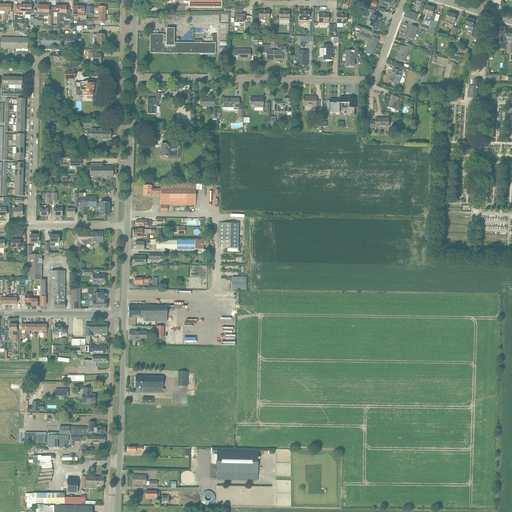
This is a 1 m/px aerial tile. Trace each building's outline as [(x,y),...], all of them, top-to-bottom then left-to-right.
[(419,10),(423,2),(418,0),(415,0),(412,7),(419,10)] [(25,12),(25,5),(20,5),(20,6),(15,5),(14,15),(22,15),(23,12),(25,12)] [(61,6),(61,13),(60,17),(65,17),(65,19),(69,19),(69,11),(66,11),(67,6),(61,6)] [(72,11),(69,11),(69,19),(72,19),(72,17),(78,17),(78,6),(73,6),(72,11)] [(430,21),(434,22),(435,20),(438,21),(440,15),(433,13),(435,8),(426,6),(425,9),(425,10),(424,14),(432,16),(430,21)] [(98,15),(105,15),(105,7),(98,7),(94,7),(94,10),(98,10),(98,15)] [(242,10),(237,10),(234,10),(234,15),(234,22),(239,22),(239,23),(241,23),(241,22),(244,22),(244,15),(241,15),(241,13),(242,13),(242,10)] [(259,10),(259,15),(259,20),(269,20),(269,10),(259,10)] [(279,10),(279,15),(279,20),(289,20),(289,10),(279,10)] [(404,15),(416,20),(419,15),(406,10),(404,15)] [(309,20),(309,16),(309,11),(299,11),(299,20),(309,20)] [(319,13),(319,18),(318,23),(328,23),(328,13),(319,13)] [(454,22),(455,20),(457,15),(448,13),(445,22),(449,23),(449,24),(453,26),(454,22)] [(337,14),(336,19),(336,23),(346,23),(346,14),(337,14)] [(381,18),(372,14),(370,21),(372,21),(370,25),(373,27),(373,28),(379,30),(381,22),(380,21),(381,18)] [(474,28),(473,28),(475,21),(467,18),(465,25),(468,26),(467,31),(472,32),(471,36),(475,37),(477,29),(474,28)] [(418,28),(416,27),(411,25),(407,37),(409,38),(409,39),(410,39),(410,38),(414,39),(418,28)] [(496,43),(504,43),(505,27),(497,27),(496,43)] [(174,28),(171,28),(166,28),(166,34),(150,34),(150,53),(166,53),(166,54),(174,54),(174,53),(215,54),(215,43),(174,42),(174,28)] [(379,39),(374,38),(371,36),(371,37),(360,33),(358,38),(369,42),(365,51),(373,54),(379,39)] [(92,35),(92,38),(94,38),(94,44),(97,44),(99,44),(104,44),(105,35),(100,35),(97,34),(97,35),(92,35)] [(40,36),(40,41),(40,46),(75,46),(75,36),(40,36)] [(308,43),(302,39),(299,44),(305,48),(308,43)] [(411,45),(410,45),(405,43),(404,47),(402,46),(397,59),(404,62),(409,49),(410,49),(411,45)] [(262,45),(262,48),(262,53),(267,53),(266,60),(274,60),(274,59),(282,59),(282,53),(286,53),(286,47),(277,47),(277,51),(268,51),(268,46),(262,45)] [(323,48),(320,48),(320,56),(323,56),(323,60),(326,60),(326,61),(332,61),(332,60),(333,60),(333,45),(323,45),(323,48)] [(88,53),(88,58),(93,58),(93,62),(96,62),(96,64),(101,64),(101,62),(101,61),(101,55),(100,55),(100,52),(98,52),(98,50),(96,50),(91,50),(91,53),(89,53),(88,53)] [(233,50),(233,56),(237,56),(237,58),(244,58),(244,60),(250,60),(250,55),(250,50),(237,50),(233,50)] [(298,51),(297,53),(297,58),(300,58),(300,65),(307,65),(308,51),(298,51)] [(355,51),(344,51),(344,54),(346,54),(346,65),(350,65),(350,66),(351,66),(354,66),(354,59),(358,59),(358,52),(355,52),(355,51)] [(70,56),(55,56),(50,56),(50,66),(70,67),(70,56)] [(404,73),(405,70),(401,68),(400,71),(393,69),(389,80),(396,83),(399,75),(400,75),(401,72),(404,73)] [(74,71),(65,71),(65,79),(75,79),(74,71)] [(480,99),(481,85),(481,80),(474,79),(474,86),(469,86),(469,89),(468,89),(468,98),(472,98),(480,99)] [(80,87),(76,88),(76,96),(82,96),(83,96),(88,96),(93,96),(93,89),(93,82),(92,80),(89,80),(87,82),(86,82),(81,82),(80,82),(80,87)] [(152,93),(147,94),(147,99),(147,114),(149,114),(150,114),(152,114),(156,114),(156,106),(158,106),(158,102),(154,102),(154,98),(160,98),(159,93),(156,93),(156,89),(156,90),(152,90),(152,93)] [(392,95),(388,107),(393,109),(395,110),(398,111),(400,105),(397,104),(399,99),(403,100),(404,97),(402,96),(397,94),(396,97),(392,95)] [(303,100),(303,106),(316,106),(316,110),(320,110),(320,101),(316,101),(316,97),(310,96),(310,97),(303,97),(303,99),(303,100)] [(330,99),(330,101),(327,101),(327,106),(325,106),(324,112),(327,112),(329,112),(329,113),(339,113),(340,113),(345,113),(345,115),(355,115),(355,108),(356,108),(356,103),(356,98),(350,98),(350,97),(349,97),(349,98),(345,98),(345,97),(340,97),(340,100),(338,100),(338,99),(330,99)] [(223,98),(223,107),(223,109),(228,109),(228,107),(235,107),(235,109),(239,109),(239,99),(223,98)] [(250,99),(250,104),(250,107),(263,107),(263,98),(257,98),(257,99),(250,99)] [(287,115),(291,115),(291,99),(284,99),(284,102),(275,102),(274,111),(279,111),(279,106),(284,106),(284,111),(287,111),(287,115)] [(389,126),(389,123),(389,118),(376,118),(376,121),(370,121),(370,128),(376,128),(376,126),(389,126)] [(89,132),(89,137),(91,137),(91,140),(98,140),(98,139),(103,139),(103,140),(106,140),(106,139),(110,139),(111,131),(106,131),(98,131),(98,129),(91,129),(91,132),(89,132)] [(160,151),(160,156),(165,157),(169,157),(169,148),(175,148),(178,149),(177,157),(180,157),(180,144),(175,144),(169,144),(166,144),(161,144),(161,151),(160,151)] [(169,148),(169,157),(177,157),(178,149),(175,148),(169,148)] [(70,159),(70,169),(76,169),(76,166),(81,166),(81,159),(70,159)] [(113,167),(108,167),(100,167),(100,162),(90,162),(90,176),(113,177),(113,167)] [(143,185),(143,195),(151,195),(151,194),(160,194),(160,204),(161,204),(195,205),(195,183),(161,183),(161,189),(151,189),(151,185),(148,185),(143,185)] [(83,193),(78,193),(79,207),(80,207),(80,211),(81,210),(81,215),(87,215),(87,210),(88,210),(88,207),(101,207),(101,215),(109,215),(109,202),(100,202),(100,203),(96,203),(96,197),(83,197),(83,193)] [(3,208),(0,208),(0,215),(6,216),(6,208),(10,208),(10,203),(10,198),(3,198),(3,203),(3,208)] [(74,204),(74,205),(70,205),(70,209),(67,209),(67,216),(74,216),(74,208),(78,208),(78,204),(74,204)] [(22,205),(18,205),(18,208),(13,208),(13,216),(22,216),(22,205)] [(40,212),(40,213),(40,216),(48,216),(48,206),(44,206),(40,206),(40,209),(40,212)] [(238,248),(238,223),(220,223),(220,248),(238,248)] [(150,229),(138,229),(133,229),(133,238),(142,238),(142,233),(148,233),(148,234),(151,234),(151,233),(154,233),(154,232),(154,229),(150,229)] [(75,249),(81,248),(81,244),(92,244),(103,243),(103,232),(92,232),(74,232),(74,240),(75,249)] [(27,246),(27,251),(27,252),(27,254),(31,254),(31,247),(34,247),(34,243),(39,243),(39,239),(39,238),(38,238),(38,235),(30,235),(30,246),(27,246)] [(59,243),(59,239),(59,238),(59,235),(50,235),(50,246),(54,246),(54,243),(59,243)] [(156,240),(150,240),(143,239),(143,242),(135,242),(135,249),(143,250),(143,243),(156,243),(156,240)] [(17,251),(24,251),(24,243),(20,243),(20,241),(11,240),(11,247),(17,247),(17,251)] [(157,240),(156,249),(177,249),(177,250),(195,250),(203,250),(203,245),(208,245),(208,241),(203,241),(157,240)] [(41,256),(27,256),(27,260),(28,260),(28,263),(27,263),(28,263),(28,267),(27,267),(28,267),(28,270),(28,271),(27,271),(27,272),(28,272),(28,275),(27,275),(27,276),(28,276),(28,280),(27,280),(28,280),(31,280),(40,280),(40,290),(40,291),(40,294),(40,295),(40,296),(45,296),(45,290),(45,280),(42,280),(41,256)] [(51,271),(51,291),(51,296),(54,296),(54,309),(65,309),(65,271),(51,271)] [(96,283),(99,283),(104,283),(104,275),(97,276),(97,274),(93,274),(93,282),(96,282),(96,283)] [(232,277),(232,288),(246,289),(247,277),(232,277)] [(80,289),(71,289),(72,301),(80,300),(80,289)] [(97,289),(92,289),(93,308),(93,309),(107,308),(107,293),(97,293),(97,289)] [(8,304),(8,298),(3,298),(3,295),(0,295),(0,298),(0,304),(8,304)] [(14,298),(8,298),(8,304),(17,304),(17,298),(17,295),(14,295),(14,298)] [(80,300),(72,301),(72,309),(80,309),(80,300)] [(144,321),(149,321),(167,322),(167,306),(130,306),(129,306),(129,317),(141,317),(141,318),(144,318),(144,321)] [(101,333),(107,333),(107,324),(101,324),(101,323),(99,323),(99,324),(97,324),(91,324),(85,324),(85,336),(94,336),(94,334),(101,334),(101,333)] [(9,324),(9,329),(12,329),(12,335),(13,335),(18,335),(18,331),(16,330),(16,329),(16,324),(9,324)] [(54,324),(54,332),(52,332),(52,336),(58,336),(58,332),(61,332),(61,334),(66,334),(66,327),(63,327),(63,324),(54,324)] [(38,325),(38,331),(43,331),(43,334),(44,334),(43,337),(46,337),(47,325),(38,325)] [(147,331),(134,331),(129,331),(129,340),(147,340),(147,331)] [(106,356),(101,356),(92,356),(92,360),(83,360),(83,367),(96,367),(96,362),(106,362),(106,356)] [(187,386),(188,371),(178,371),(178,385),(187,386)] [(142,393),(147,393),(162,393),(162,377),(135,376),(135,388),(142,388),(142,393)] [(86,402),(90,402),(95,402),(95,395),(91,394),(91,389),(83,388),(83,394),(82,394),(82,400),(86,400),(86,402)] [(40,402),(32,402),(32,412),(40,412),(40,402)] [(89,422),(89,428),(82,427),(82,433),(105,433),(105,427),(97,426),(97,422),(89,422)] [(63,435),(50,435),(50,447),(64,447),(63,435)] [(216,478),(257,480),(258,452),(217,450),(216,478)] [(54,455),(33,456),(33,463),(40,463),(40,465),(46,465),(45,462),(52,462),(52,459),(54,459),(54,455)] [(149,486),(154,486),(156,486),(157,481),(145,481),(146,475),(133,475),(133,484),(138,484),(137,485),(149,485),(149,486)] [(85,488),(90,488),(95,488),(95,485),(103,486),(104,477),(86,476),(85,488)] [(68,478),(67,492),(77,492),(78,485),(78,479),(68,478)] [(201,492),(202,504),(209,503),(209,500),(214,500),(214,491),(201,492)] [(64,496),(35,496),(35,503),(64,503),(64,505),(85,504),(85,501),(85,498),(64,498),(64,496)]
